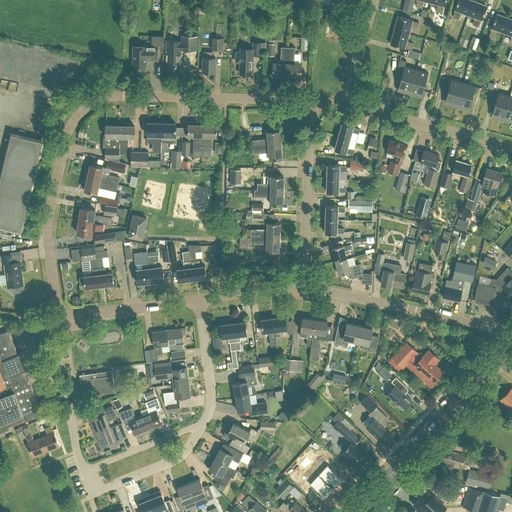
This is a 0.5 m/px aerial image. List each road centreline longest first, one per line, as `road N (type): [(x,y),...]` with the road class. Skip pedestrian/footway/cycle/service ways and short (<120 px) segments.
road 1 (residential): [(312,101),(126,96),(89,105),(68,130),(47,224),(60,313)]
road 2 (tertiary): [(356,511),(511,342)]
road 3 (residential): [(511,338),(304,287)]
road 4 (residential): [(304,287),(312,101)]
road 5 (residential): [(511,149),(345,102)]
road 6 (residential): [(86,470),(95,491),(107,488),(187,450),(200,425)]
road 7 (residential): [(198,300),(60,313)]
road 8 (residential): [(200,425),(212,399),(198,300)]
road 9 (residential): [(86,470),(200,425)]
